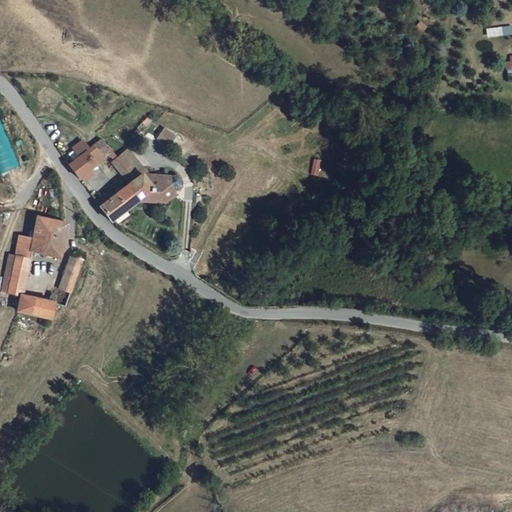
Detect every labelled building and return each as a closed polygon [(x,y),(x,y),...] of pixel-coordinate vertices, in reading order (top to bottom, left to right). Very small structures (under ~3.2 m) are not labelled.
[(486,36),(511,34),(511,27),(511,26),(485,28),(486,36)] [(0,119),(0,173),(18,167),(0,119)] [(177,137),(165,128),(157,139),(169,148),(177,137)] [(107,139),(96,148),(105,159),(109,156),(113,160),(117,156),(119,155),(107,139)] [(83,158),(72,166),(81,180),(83,178),(85,181),(94,174),(91,170),(105,159),(96,148),(92,151),(86,142),(77,149),(83,158)] [(119,155),(117,156),(134,179),(141,173),(145,170),(127,149),(119,155)] [(134,179),(117,156),(113,160),(111,161),(128,183),(134,179)] [(141,173),(147,181),(153,190),(143,198),(166,201),(171,197),(174,192),(175,188),(181,185),(182,182),(177,173),(175,172),(169,175),(146,172),(145,170),(141,173)] [(139,201),(143,198),(153,190),(147,181),(141,173),(134,179),(128,183),(126,185),(139,201)] [(109,191),(96,202),(104,213),(105,215),(116,221),(139,201),(126,185),(113,196),(109,191)] [(57,255),(63,221),(35,215),(28,248),(28,251),(51,255),(57,255)] [(18,298),(28,251),(28,248),(12,245),(2,295),(18,298)] [(65,257),(58,290),(71,293),(79,259),(73,257),(70,257),(65,257)] [(51,293),(48,303),(55,304),(57,295),(51,293)] [(48,303),(18,298),(15,315),(50,322),(55,304),(48,303)]
